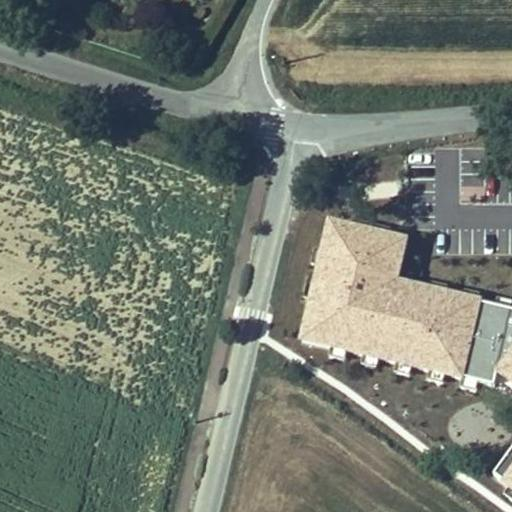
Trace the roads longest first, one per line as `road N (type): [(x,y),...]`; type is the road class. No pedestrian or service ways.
road 1 (unclassified): [(208,511),(303,127)]
road 2 (tertiary): [(0,49),(234,114)]
road 3 (tertiary): [(303,127),(511,115)]
road 4 (residential): [(234,114),(270,0)]
